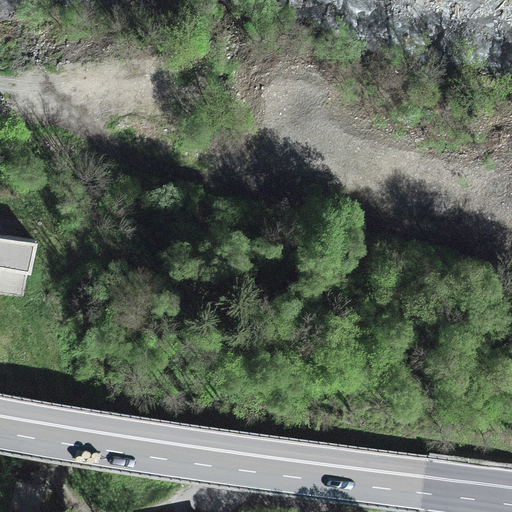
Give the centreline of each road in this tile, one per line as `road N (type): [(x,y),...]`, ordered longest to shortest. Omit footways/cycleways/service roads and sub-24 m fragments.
road 1 (primary): [(0,423),(511,496)]
road 2 (track): [(32,101),(133,157),(279,190),(511,262)]
